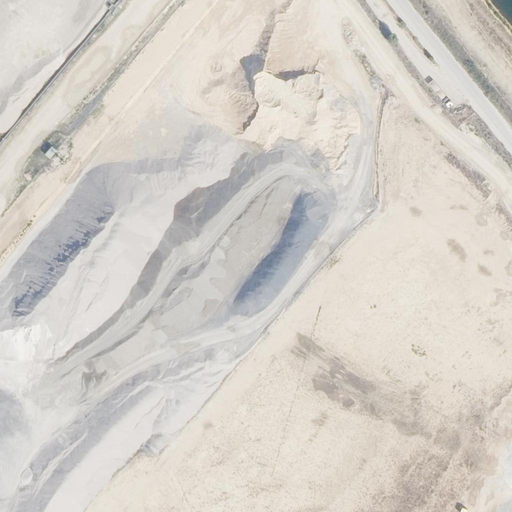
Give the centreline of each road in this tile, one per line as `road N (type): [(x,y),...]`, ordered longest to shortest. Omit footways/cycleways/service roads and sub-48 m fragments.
road 1 (track): [(0,221),(182,0)]
road 2 (track): [(511,136),(405,0)]
